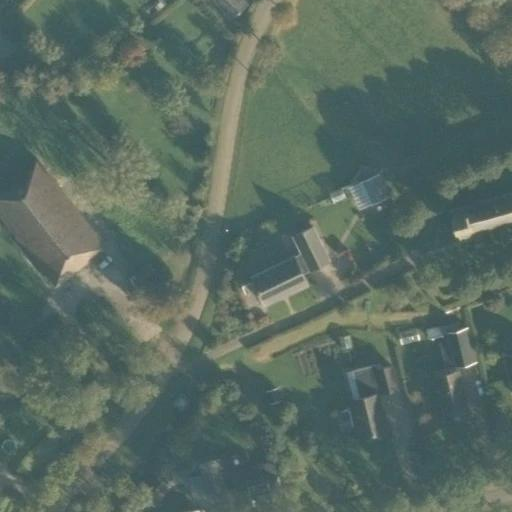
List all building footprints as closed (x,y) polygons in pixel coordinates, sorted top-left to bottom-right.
[(213,0),(228,18),(245,4),(242,0),(213,0)] [(0,185),(0,220),(53,287),(86,260),(84,258),(101,245),(33,159),(0,185)] [(369,206),(389,197),(379,173),(358,182),(369,206)] [(459,238),(511,223),(511,191),(449,209),(452,217),(456,231),(459,238)] [(331,261),(314,225),(291,236),(300,253),(293,257),(293,256),(250,278),(263,306),(306,284),(302,275),(309,271),(309,272),(331,261)] [(136,290),(156,276),(147,264),(127,278),(136,290)] [(454,367),(477,362),(468,326),(445,332),(454,367)] [(387,434),(377,394),(397,389),(391,366),(375,370),(374,364),(352,370),(356,386),(359,398),(347,401),(354,427),(357,426),(360,440),(387,434)] [(468,413),(458,370),(431,377),(438,405),(441,404),(445,419),(468,413)] [(280,401),(276,387),(265,391),(269,404),(280,401)] [(223,474),(219,458),(199,463),(210,507),(230,502),(229,499),(237,497),(240,509),(282,498),(273,461),(223,474)] [(154,506),(162,496),(149,485),(140,495),(154,506)]
